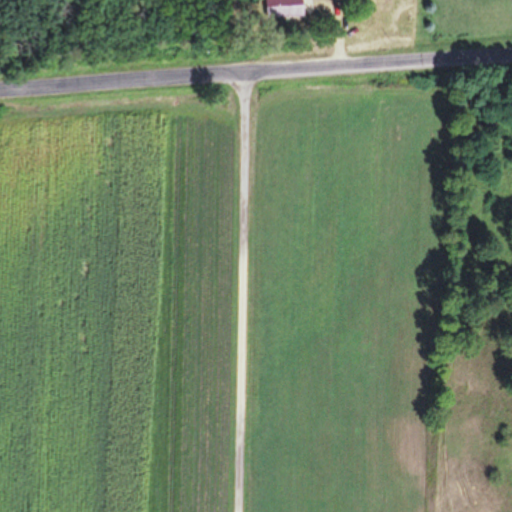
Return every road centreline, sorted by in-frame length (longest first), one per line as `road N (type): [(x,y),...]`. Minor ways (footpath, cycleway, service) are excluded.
road 1 (residential): [(0,89),(511,54)]
road 2 (track): [(247,72),(239,511)]
